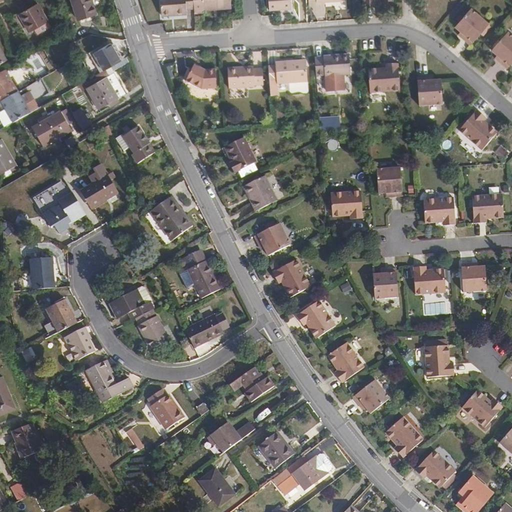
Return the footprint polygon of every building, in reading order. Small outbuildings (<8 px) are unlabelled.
[(70,0),(76,20),(94,14),(89,0),(70,0)] [(195,9),(194,0),(161,0),(162,16),(187,14),(187,10),(195,9)] [(194,0),(195,9),(195,13),(204,13),(204,10),(232,8),(231,0),(194,0)] [(269,0),(270,11),(292,9),(291,0),(269,0)] [(37,3),(18,13),(29,32),(47,22),(37,3)] [(455,27),(461,32),(464,34),(462,37),(471,46),(490,24),(471,8),(455,27)] [(492,50),(497,55),(501,58),(498,61),(508,68),(511,63),(511,34),(508,31),(492,50)] [(112,44),(94,54),(103,71),(121,61),(112,44)] [(325,59),(316,59),(317,77),(326,76),(327,77),(352,75),(350,55),(325,57),(325,59)] [(277,67),(269,67),(271,97),(279,96),(278,85),(308,82),(307,64),(294,65),(293,62),(277,63),(277,67)] [(380,69),(369,70),(371,93),(401,92),(399,64),(387,65),(387,71),(380,72),(380,69)] [(201,91),(219,89),(218,73),(207,74),(195,67),(186,83),(201,91)] [(254,67),(228,69),(230,89),(265,87),(263,73),(263,69),(255,70),(254,67)] [(0,100),(17,91),(4,69),(0,71),(0,100)] [(104,76),(85,87),(98,108),(116,98),(104,76)] [(431,81),(430,78),(417,78),(420,107),(425,106),(443,105),(441,80),(434,81),(431,81)] [(0,100),(0,101),(12,122),(17,119),(29,112),(24,105),(17,91),(0,100)] [(82,108),(72,114),(83,131),(92,126),(82,108)] [(478,110),(460,131),(482,150),(492,138),(498,132),(490,125),(488,127),(482,123),(487,118),(478,110)] [(59,111),(31,127),(43,146),(70,130),(59,111)] [(15,122),(8,127),(11,132),(18,127),(15,122)] [(102,128),(108,138),(111,136),(108,125),(102,128)] [(140,127),(124,136),(134,154),(132,155),(137,164),(152,155),(147,146),(146,147),(144,144),(148,141),(140,127)] [(102,128),(98,130),(99,131),(103,138),(104,140),(108,138),(102,128)] [(237,161),(235,162),(233,163),(237,173),(252,165),(260,162),(247,137),(230,146),(237,161)] [(1,139),(0,139),(0,174),(15,165),(1,139)] [(227,147),(235,162),(237,161),(230,146),(227,147)] [(62,153),(53,158),(60,169),(68,165),(62,153)] [(380,194),(387,194),(391,194),(391,198),(404,197),(402,170),(379,172),(380,194)] [(110,178),(107,173),(79,189),(91,208),(118,191),(110,178)] [(266,177),(248,186),(256,202),(252,203),(257,213),(267,208),(278,202),(266,177)] [(146,191),(152,198),(163,190),(158,182),(146,191)] [(256,202),(248,186),(245,188),(252,203),(256,202)] [(356,188),(331,190),(333,213),(344,213),(344,211),(351,210),(352,216),(363,215),(361,188),(356,188)] [(86,213),(72,191),(58,200),(63,209),(57,212),(54,207),(42,214),(50,226),(54,224),(59,232),(70,225),(68,222),(70,220),(74,221),(86,213)] [(173,195),(152,210),(172,241),(191,228),(181,212),(182,210),(173,195)] [(503,195),(473,197),(475,224),(487,222),(486,216),(493,215),(493,218),(504,217),(503,195)] [(454,198),(424,200),(426,223),(437,223),(437,220),(444,220),(444,226),(456,225),(454,198)] [(256,236),(261,247),(265,246),(266,249),(270,256),(292,245),(281,224),(262,233),(256,236)] [(188,270),(202,298),(222,289),(201,249),(184,258),(189,269),(188,270)] [(29,259),(32,289),(54,287),(51,257),(29,259)] [(298,260),(274,273),(280,283),(286,281),(289,287),(287,287),(293,297),(313,285),(298,260)] [(475,268),(475,264),(462,265),(464,293),(472,293),(489,291),(487,267),(479,267),(475,268)] [(427,267),(415,268),(417,295),(446,293),(445,270),(434,271),(435,272),(427,273),(427,267)] [(386,274),(382,275),(373,275),(374,280),(375,295),(376,300),(399,298),(397,270),(386,270),(386,274)] [(132,311),(136,318),(152,309),(149,303),(144,305),(135,289),(108,304),(116,319),(128,313),(132,311)] [(46,309),(57,332),(76,322),(64,299),(46,309)] [(323,301),(299,315),(305,326),(310,323),(314,329),(312,330),(317,339),(337,327),(323,301)] [(152,309),(136,318),(139,325),(138,326),(150,349),(170,340),(157,316),(156,316),(152,309)] [(185,328),(195,347),(211,339),(210,337),(224,330),(224,329),(231,325),(224,311),(216,315),(215,313),(185,328)] [(86,335),(88,334),(85,327),(65,337),(77,361),(94,352),(89,340),(86,335)] [(348,342),(329,356),(335,364),(337,363),(341,368),(336,372),(344,382),(365,366),(362,361),(348,342)] [(445,346),(422,347),(425,378),(452,376),(451,363),(444,364),(443,356),(446,356),(445,346)] [(106,360),(86,370),(103,404),(130,391),(125,381),(116,385),(108,368),(110,367),(106,360)] [(243,377),(247,384),(251,389),(248,392),(254,401),(278,384),(271,375),(267,378),(258,367),(243,377)] [(0,414),(14,409),(0,375),(0,414)] [(243,377),(234,383),(239,390),(247,384),(243,377)] [(355,398),(362,407),(366,405),(368,409),(373,415),(392,400),(378,381),(355,398)] [(162,390),(148,400),(153,406),(151,408),(167,430),(185,418),(169,395),(166,397),(162,390)] [(479,391),(464,409),(486,428),(504,407),(495,399),(491,403),(486,398),(487,397),(479,391)] [(204,404),(197,409),(202,416),(209,411),(204,404)] [(404,418),(387,433),(394,441),(396,440),(400,445),(395,449),(404,458),(409,454),(424,441),(404,418)] [(217,443),(222,451),(240,438),(236,431),(234,429),(232,425),(229,421),(209,436),(214,445),(217,443)] [(245,435),(253,429),(248,422),(236,431),(240,438),(245,435)] [(10,432),(14,443),(16,442),(22,458),(42,449),(31,423),(10,432)] [(126,432),(133,445),(145,439),(138,425),(126,432)] [(511,430),(501,443),(511,452),(511,430)] [(282,444),(274,433),(257,445),(273,468),(292,454),(285,446),(284,444),(282,444)] [(16,442),(14,443),(13,444),(19,459),(22,458),(16,442)] [(434,451),(416,471),(424,479),(428,475),(433,479),(432,481),(440,489),(456,472),(438,455),(434,451)] [(314,455),(325,471),(329,463),(321,453),(314,455)] [(297,457),(270,479),(274,485),(277,483),(285,493),(300,482),(304,488),(318,476),(325,471),(314,455),(303,464),(297,457)] [(213,468),(196,480),(216,506),(232,494),(213,468)] [(463,504),(471,511),(479,511),(494,495),(474,477),(460,493),(465,497),(468,499),(463,504)] [(19,484),(11,488),(17,502),(26,498),(19,484)] [(458,505),(460,507),(463,504),(468,499),(465,497),(458,505)] [(362,511),(351,501),(340,511),(362,511)]
